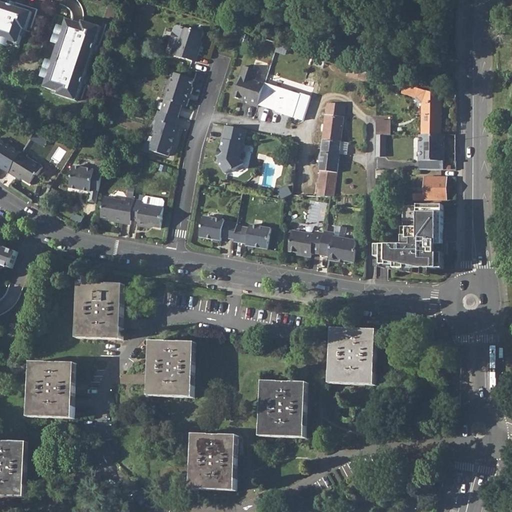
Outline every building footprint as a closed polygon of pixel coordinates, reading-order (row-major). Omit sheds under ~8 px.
[(0,1),(0,34),(11,38),(10,42),(19,45),(24,30),(27,31),(33,12),(14,6),(0,1)] [(94,51),(102,27),(83,21),(82,24),(67,19),(64,28),(68,29),(62,46),(59,45),(53,62),(57,63),(51,80),(48,79),(45,88),(60,92),(59,95),(78,102),(82,88),(94,51)] [(199,46),(204,33),(202,30),(196,28),(193,30),(178,25),(175,27),(169,43),(171,47),(174,47),(172,55),(196,62),(201,46),(199,46)] [(59,45),(62,46),(68,29),(64,28),(59,26),(54,43),(59,45)] [(0,44),(8,47),(10,42),(11,38),(0,34),(0,44)] [(43,77),(48,79),(51,80),(57,63),(53,62),(48,61),(43,77)] [(248,104),(258,107),(265,84),(255,81),(258,71),(244,66),(240,77),(243,77),(240,87),(237,86),(234,97),(249,102),(248,104)] [(362,71),(360,79),(377,84),(376,75),(362,71)] [(191,94),(193,88),(192,87),(194,79),(175,73),(167,100),(165,99),(161,112),(178,118),(182,105),(187,107),(190,99),(188,99),(190,94),(191,94)] [(301,96),(265,84),(258,107),(294,119),(301,96)] [(425,129),(425,135),(442,135),(442,96),(405,84),(402,93),(417,98),(417,100),(420,103),(423,103),(422,129),(425,129)] [(328,104),(326,116),(344,118),(345,106),(328,104)] [(176,126),(178,118),(161,112),(158,111),(152,135),(154,138),(150,150),(169,156),(176,137),(177,137),(180,128),(176,126)] [(324,140),(341,141),(344,118),(326,116),(324,140)] [(379,119),(378,133),(391,134),(392,120),(379,119)] [(241,158),(242,153),(245,152),(245,146),(244,144),(247,130),(226,126),(221,149),(219,149),(219,150),(218,157),(219,159),(219,163),(226,174),(232,169),(234,171),(244,164),(241,158)] [(377,135),(377,157),(386,157),(386,135),(377,135)] [(420,161),(420,170),(444,170),(444,135),(442,135),(425,135),(422,135),(420,135),(420,148),(424,148),(424,161),(420,161)] [(10,173),(22,154),(0,140),(0,164),(3,167),(2,169),(10,173)] [(341,142),(341,141),(324,140),(317,196),(334,197),(340,154),(341,142)] [(341,142),(340,154),(347,155),(349,143),(341,142)] [(18,176),(31,184),(37,175),(38,176),(44,167),(27,157),(28,155),(23,152),(22,154),(10,173),(17,178),(18,176)] [(74,166),(70,188),(91,192),(91,190),(99,191),(102,173),(95,172),(95,170),(74,166)] [(447,200),(447,178),(426,177),(426,194),(415,194),(415,200),(447,200)] [(289,187),(279,192),(283,200),(293,195),(289,187)] [(89,203),(97,205),(99,191),(91,190),(91,192),(89,203)] [(136,200),(132,220),(139,221),(138,226),(148,228),(148,226),(161,228),(165,202),(163,200),(147,197),(145,198),(144,201),(136,200)] [(115,222),(131,225),(132,220),(136,200),(128,198),(127,201),(105,198),(101,218),(115,220),(115,222)] [(422,206),(402,205),(402,246),(376,245),(376,258),(382,258),(382,265),(388,265),(388,269),(444,269),(444,205),(422,206)] [(238,224),(225,222),(226,220),(205,217),(201,238),(222,241),(223,238),(235,240),(238,226),(238,224)] [(268,250),(272,229),(251,225),(250,228),(238,226),(235,240),(235,242),(247,244),(247,246),(268,250)] [(321,254),(324,234),(315,232),(315,235),(293,231),(289,251),(302,254),(302,256),(311,257),(312,253),(321,254)] [(355,263),(358,241),(355,240),(334,237),(335,233),(325,231),(324,234),(321,254),(321,256),(330,257),(329,260),(339,262),(340,260),(355,263)] [(0,267),(1,265),(13,269),(19,252),(0,245),(0,267)] [(124,312),(126,285),(89,284),(89,279),(87,279),(87,277),(84,277),(83,284),(80,284),(78,339),(123,340),(124,329),(120,329),(121,318),(124,318),(124,312)] [(377,386),(379,331),(333,329),(332,356),(332,362),(336,362),(335,373),(332,373),(331,384),(377,386)] [(195,398),(197,343),(151,342),(150,366),(150,375),(154,375),(154,385),(150,385),(150,397),(195,398)] [(75,390),(77,364),(31,362),(30,417),(75,419),(75,407),(72,407),(72,397),(76,397),(75,390)] [(307,411),(309,383),(263,382),(261,437),(307,438),(307,427),(304,427),(304,416),(308,416),(307,411)] [(238,460),(239,436),(194,434),(192,490),(238,492),(238,480),(234,480),(235,469),(238,469),(238,460)] [(27,468),(29,443),(0,441),(0,496),(27,498),(27,486),(23,486),(24,475),(28,476),(27,468)]
